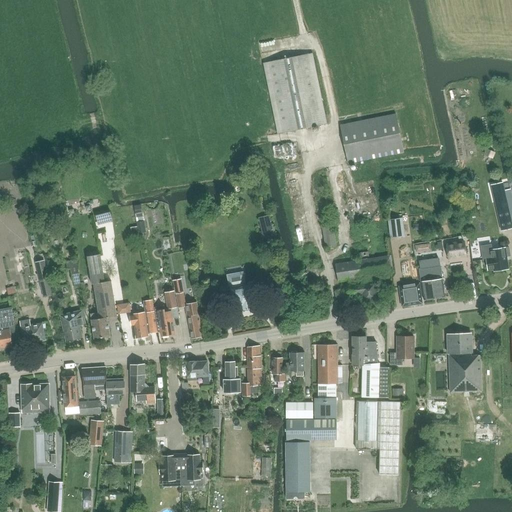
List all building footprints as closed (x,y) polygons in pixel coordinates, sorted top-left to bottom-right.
[(264,63),(278,134),(327,124),(313,53),(264,63)] [(404,152),(396,114),(340,125),(348,164),(404,152)] [(496,152),(486,148),(484,154),(493,159),(496,152)] [(291,165),(281,166),(283,176),(293,174),(291,165)] [(505,191),(504,189),(492,191),(501,230),(511,227),(511,222),(511,221),(511,198),(510,189),(505,191)] [(95,212),(98,222),(111,218),(109,209),(95,212)] [(265,230),(259,232),(261,238),(275,235),(270,216),(262,218),(265,230)] [(400,218),(388,219),(390,238),(403,236),(400,218)] [(146,232),(144,221),(137,222),(139,233),(146,232)] [(322,227),(325,247),(336,246),(333,226),(322,227)] [(480,260),(480,239),(472,239),(472,247),(470,247),(470,259),(480,260)] [(464,241),(446,244),(448,256),(466,253),(464,241)] [(424,248),(424,244),(415,245),(416,253),(422,252),(424,248)] [(491,245),(481,246),(483,260),(486,260),(488,270),(494,269),(494,271),(508,269),(506,256),(510,256),(509,247),(492,250),(491,245)] [(359,259),(335,263),(339,281),(349,279),(359,278),(359,279),(394,272),(391,254),(369,257),(368,251),(358,253),(359,259)] [(100,254),(87,256),(92,284),(94,284),(99,313),(91,314),(95,339),(110,336),(107,318),(117,316),(111,280),(105,282),(100,254)] [(438,258),(420,261),(421,269),(420,269),(422,281),(421,281),(424,300),(445,297),(442,278),(440,266),(439,266),(438,258)] [(298,269),(316,280),(322,270),(305,259),(298,269)] [(44,260),(36,262),(44,297),(52,296),(44,260)] [(76,260),(66,261),(67,268),(70,268),(72,276),(72,281),(80,279),(79,275),(77,260),(76,260)] [(244,267),(226,270),(229,289),(229,290),(231,290),(231,294),(229,296),(230,299),(233,300),(234,310),(245,308),(245,309),(251,308),(250,307),(260,305),(256,284),(248,286),(244,267)] [(350,285),(349,285),(351,296),(362,295),(363,302),(379,300),(376,281),(360,284),(359,279),(359,278),(349,279),(350,285)] [(181,279),(174,281),(174,285),(178,307),(186,306),(185,304),(186,304),(182,283),(181,279)] [(400,287),(402,306),(422,303),(420,291),(419,284),(400,287)] [(7,288),(8,295),(15,293),(13,286),(7,288)] [(166,292),(168,308),(176,307),(174,290),(166,292)] [(117,303),(118,314),(130,313),(129,302),(117,303)] [(186,304),(185,304),(186,306),(191,338),(202,337),(196,302),(186,304)] [(165,306),(154,307),(158,332),(161,332),(161,336),(175,334),(173,318),(172,318),(171,311),(166,312),(165,309),(165,306)] [(18,340),(12,307),(0,309),(0,348),(13,346),(12,341),(18,340)] [(86,324),(83,310),(60,315),(66,341),(83,337),(80,325),(86,324)] [(145,312),(130,314),(132,325),(134,324),(136,338),(148,336),(148,333),(150,333),(157,332),(155,318),(154,311),(145,312)] [(21,326),(24,344),(46,340),(42,323),(31,325),(30,320),(20,322),(21,326)] [(471,334),(448,335),(449,354),(450,393),(482,391),(481,355),(471,355),(471,334)] [(353,366),(362,366),(361,397),(389,397),(389,367),(380,367),(379,363),(377,362),(377,353),(376,341),(366,342),(366,336),(352,336),(352,365),(353,365),(353,366)] [(390,365),(398,365),(398,358),(414,358),(414,336),(397,336),(397,352),(390,352),(390,365)] [(243,394),(258,393),(258,386),(261,386),(261,345),(248,347),(248,386),(242,386),(243,394)] [(318,345),(318,368),(318,398),(314,398),(315,417),(336,417),(336,398),(335,398),(334,384),(338,384),(337,345),(318,345)] [(290,363),(285,363),(285,371),(297,371),(297,376),(304,376),(303,371),(305,371),(304,353),(298,353),(297,352),(293,353),(291,354),(289,354),(290,363)] [(346,379),(346,357),(338,357),(338,379),(346,379)] [(284,381),(284,380),(285,375),(282,375),(282,358),(273,358),(272,374),(275,375),(275,381),(284,381)] [(227,363),(226,363),(226,368),(227,380),(227,391),(235,391),(235,398),(242,398),(242,387),(240,387),(240,380),(238,380),(237,368),(235,368),(235,362),(233,362),(233,361),(232,359),(229,360),(227,361),(227,363)] [(187,381),(196,380),(196,378),(203,377),(203,384),(208,383),(207,363),(194,364),(194,362),(186,362),(187,381)] [(131,368),(131,391),(137,391),(137,401),(146,401),(146,403),(156,403),(155,385),(144,386),(144,385),(144,364),(131,365),(131,368)] [(107,382),(106,368),(83,369),(85,399),(95,398),(94,384),(106,384),(106,383),(107,382)] [(65,377),(63,377),(65,407),(79,406),(78,391),(76,391),(75,376),(71,377),(70,375),(66,375),(65,377)] [(107,380),(108,405),(111,405),(111,403),(120,403),(120,393),(125,393),(125,378),(116,378),(116,380),(114,380),(113,378),(107,379),(107,380)] [(21,384),(22,413),(49,413),(49,385),(32,385),(32,384),(21,384)] [(356,448),(380,449),(379,474),(399,475),(401,401),(357,400),(356,448)] [(80,403),(81,415),(101,414),(100,401),(80,403)] [(286,402),(286,418),(313,418),(313,402),(286,402)] [(20,427),(20,413),(10,413),(10,427),(20,427)] [(91,419),(89,445),(102,446),(104,420),(91,419)] [(286,440),(285,440),(285,442),(286,454),(309,454),(309,440),(337,440),(336,419),(287,419),(286,440)] [(116,431),(114,462),(132,463),(133,432),(116,431)] [(162,463),(159,463),(160,474),(162,474),(162,481),(176,480),(176,479),(181,479),(180,454),(174,454),(174,455),(168,456),(161,456),(162,463)] [(187,454),(180,454),(181,479),(187,479),(188,479),(188,485),(195,485),(195,480),(201,479),(201,473),(203,473),(202,462),(200,462),(200,454),(187,455),(187,454)] [(372,475),(373,491),(367,491),(368,499),(382,498),(381,475),(372,475)] [(50,482),(48,511),(60,511),(63,482),(50,482)] [(348,499),(359,498),(358,490),(347,491),(348,499)]
